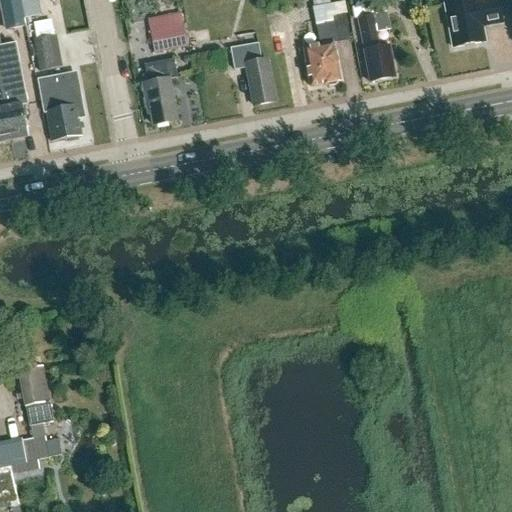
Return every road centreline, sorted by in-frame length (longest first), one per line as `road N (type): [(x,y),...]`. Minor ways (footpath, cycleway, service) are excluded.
road 1 (secondary): [(134,175),(511,102)]
road 2 (secondary): [(0,201),(134,175)]
road 3 (residential): [(123,118),(100,0)]
